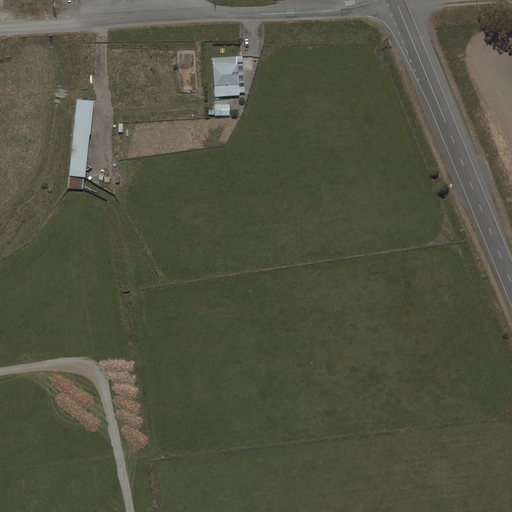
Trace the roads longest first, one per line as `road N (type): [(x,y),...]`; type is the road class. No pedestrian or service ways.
road 1 (unclassified): [(0,29),(332,10),(377,0)]
road 2 (primary): [(511,286),(395,0)]
